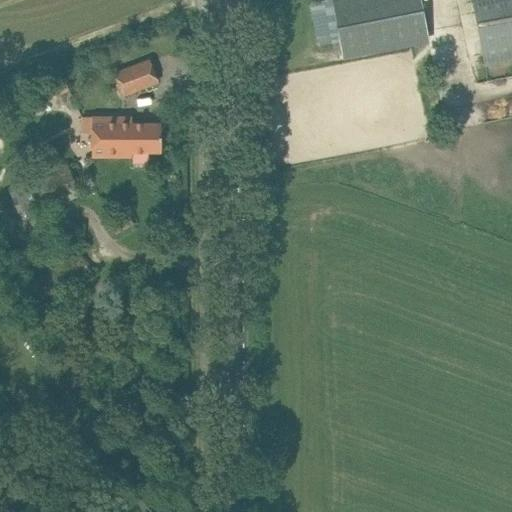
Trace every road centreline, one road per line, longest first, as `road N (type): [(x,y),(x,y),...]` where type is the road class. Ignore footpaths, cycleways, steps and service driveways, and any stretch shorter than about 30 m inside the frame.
road 1 (tertiary): [(234,511),(230,0)]
road 2 (track): [(196,0),(0,73)]
